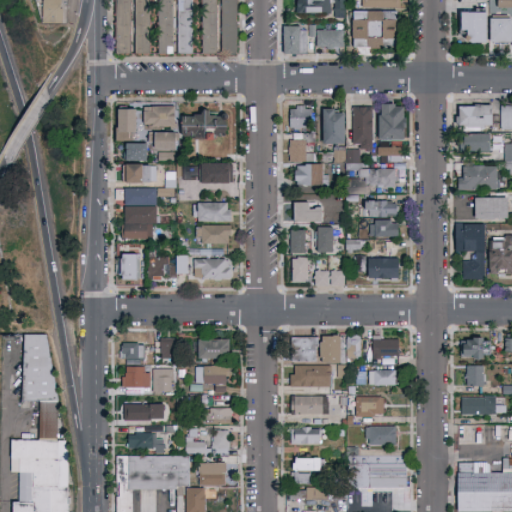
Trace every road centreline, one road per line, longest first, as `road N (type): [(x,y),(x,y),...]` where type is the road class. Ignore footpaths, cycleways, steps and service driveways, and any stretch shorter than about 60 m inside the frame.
road 1 (residential): [(264,511),(262,0)]
road 2 (residential): [(436,511),(434,0)]
road 3 (motorway): [(97,494),(23,110),(0,31)]
road 4 (residential): [(98,316),(511,312)]
road 5 (residential): [(99,82),(511,80)]
road 6 (residential): [(98,240),(95,0)]
road 7 (residential): [(97,494),(98,316)]
